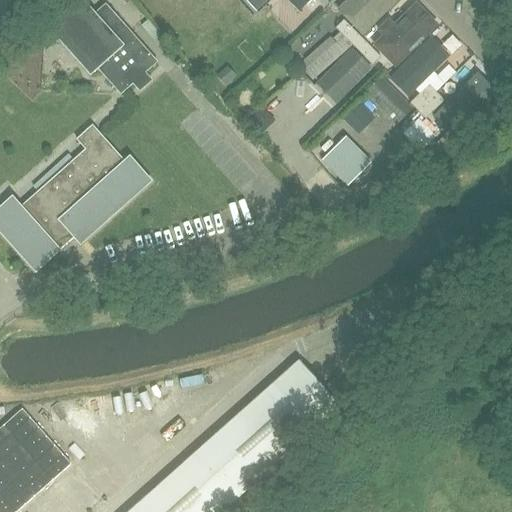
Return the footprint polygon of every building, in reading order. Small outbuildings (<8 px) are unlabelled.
[(95,16),(81,0),(49,29),(91,77),(99,70),(120,95),(156,63),(106,7),(95,16)] [(243,0),(256,13),(269,0),(243,0)] [(285,0),(299,14),(313,0),(285,0)] [(349,0),(337,12),(362,37),(399,0),(349,0)] [(419,0),(406,0),(366,40),(395,69),(442,22),(419,0)] [(333,41),(331,38),(299,66),(314,82),(353,47),(355,48),(373,67),(381,59),(345,22),(336,30),(341,34),(333,41)] [(433,39),(390,81),(406,98),(449,56),(433,39)] [(336,106),(373,70),(352,49),(316,85),(336,106)] [(228,67),(217,77),(226,88),(237,78),(228,67)] [(443,111),(454,122),(491,86),(479,75),(443,111)] [(430,86),(409,105),(385,81),(382,78),(365,95),(397,127),(414,110),(417,113),(425,121),(445,102),(430,86)] [(359,137),(376,119),(360,103),(343,120),(359,137)] [(263,108),(249,121),(262,135),(276,122),(263,108)] [(58,251),(53,245),(50,241),(64,228),(78,245),(149,182),(129,158),(124,163),(91,127),(77,140),(84,151),(20,207),(12,199),(0,209),(0,233),(34,272),(58,251)] [(223,511),(340,408),(299,362),(130,511),(223,511)] [(18,511),(71,466),(22,410),(0,429),(0,511),(18,511)]
